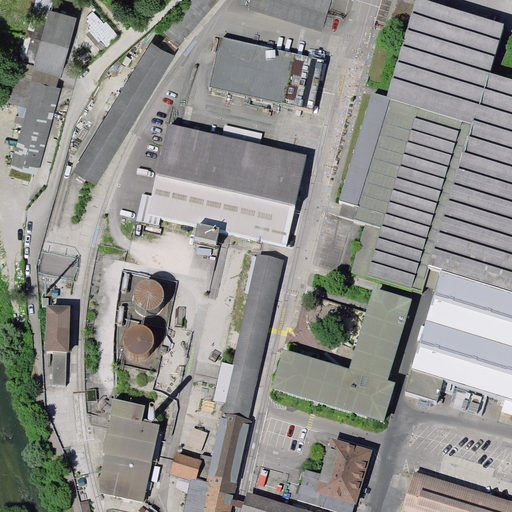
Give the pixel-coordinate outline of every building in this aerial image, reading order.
[(130,117),(169,53),(215,0),(195,0),(166,33),(170,36),(160,47),(152,42),(113,106),(112,106),(73,170),(91,181),(130,117)] [(320,30),(325,15),(274,0),(249,0),(248,7),(320,30)] [(283,0),(326,13),(329,0),(283,0)] [(439,276),(511,298),(511,86),(488,79),(503,32),(443,13),(445,5),(430,0),(418,0),(417,6),(415,5),(406,3),(406,0),(388,0),(387,4),(391,5),(382,33),(404,39),(385,101),(371,97),(338,205),(341,206),(337,218),(353,223),(353,224),(365,227),(351,274),(365,279),(364,280),(410,294),(411,293),(421,296),(423,286),(434,290),(438,276),(439,276)] [(34,66),(64,73),(76,15),(49,10),(40,40),(30,38),(23,63),(34,66)] [(208,91),(311,115),(323,65),(219,41),(208,91)] [(62,87),(34,80),(11,167),(12,167),(10,175),(28,180),(30,171),(39,173),(62,87)] [(285,249),(293,212),(305,161),(258,150),(260,138),(223,129),(221,142),(166,129),(147,218),(153,219),(151,226),(158,228),(160,221),(170,223),(170,226),(176,228),(176,225),(199,230),(198,233),(196,233),(195,237),(197,238),(196,242),(213,245),(216,233),(239,238),(238,241),(244,243),(244,240),(255,242),(255,245),(261,247),(261,244),(285,249)] [(228,511),(248,423),(242,422),(277,263),(257,259),(232,369),(222,367),(214,404),(214,403),(223,405),(220,418),(221,418),(212,460),(200,457),(197,464),(190,462),(191,459),(183,456),(182,460),(176,458),(170,476),(191,483),(184,511),(228,511)] [(511,298),(439,276),(438,280),(439,281),(410,374),(411,374),(404,396),(435,406),(442,384),(511,405),(511,298)] [(160,311),(161,309),(162,305),(162,302),(161,299),(160,296),(158,293),(156,291),(153,290),(150,289),(147,288),(144,288),(141,289),(138,291),(135,293),(133,296),(132,299),(131,302),(131,305),(132,308),(133,310),(135,313),(137,315),(139,317),(142,318),(145,319),(148,319),(151,318),(153,317),(156,316),(158,314),(160,311)] [(370,305),(370,306),(352,366),(352,367),(350,376),(341,374),(284,357),(283,357),(273,391),(274,392),(365,420),(365,419),(381,424),(383,419),(391,394),(390,394),(392,389),(383,387),(386,378),(387,378),(387,377),(404,320),(408,306),(373,296),(371,305),(370,305)] [(46,355),(52,355),(66,356),(66,340),(69,340),(70,332),(67,332),(67,313),(47,312),(46,355)] [(134,361),(136,362),(140,362),(143,361),(146,359),(149,357),(151,354),(152,351),(153,348),(152,344),(152,341),(150,338),(148,336),(145,334),(142,333),(138,332),(135,333),(132,333),(130,335),(128,336),(126,339),(124,341),(124,344),(123,346),(123,349),(124,352),(125,354),(127,357),(129,358),(131,360),(134,361)] [(65,388),(66,356),(52,355),(51,387),(65,388)] [(451,408),(480,417),(485,403),(456,394),(451,408)] [(101,495),(141,504),(158,430),(141,426),(144,410),(133,408),(134,405),(118,401),(117,404),(102,401),(99,417),(111,420),(103,455),(105,456),(101,473),(98,473),(98,476),(100,477),(99,484),(101,495)] [(296,501),(331,511),(351,511),(368,456),(332,445),(322,478),(305,473),(296,501)] [(511,511),(511,493),(508,505),(413,476),(401,511),(511,511)] [(296,511),(251,498),(246,511),(296,511)]
